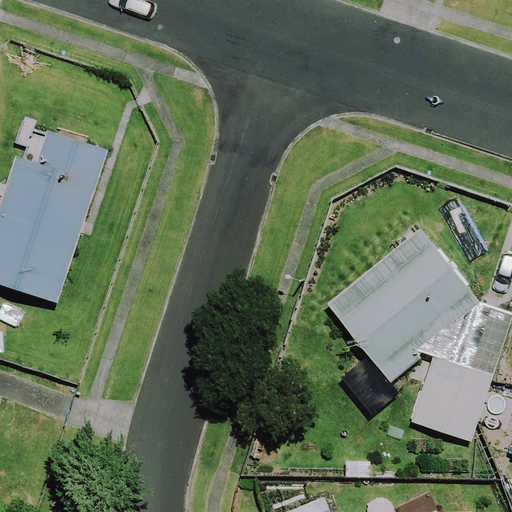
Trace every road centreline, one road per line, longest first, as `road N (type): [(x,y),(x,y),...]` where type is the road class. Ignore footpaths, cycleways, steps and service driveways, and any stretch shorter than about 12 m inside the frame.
road 1 (residential): [(154,511),(158,457),(287,35)]
road 2 (residential): [(287,35),(511,109)]
